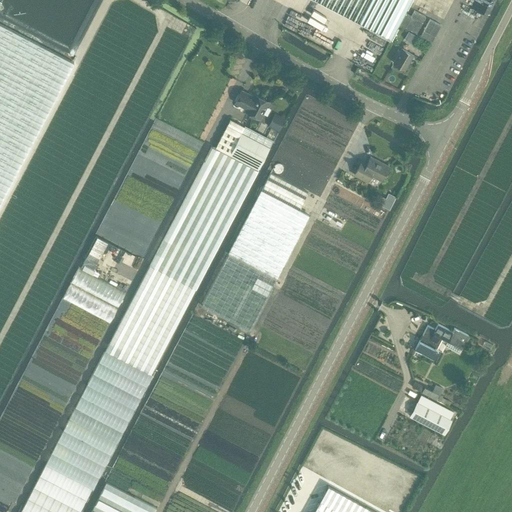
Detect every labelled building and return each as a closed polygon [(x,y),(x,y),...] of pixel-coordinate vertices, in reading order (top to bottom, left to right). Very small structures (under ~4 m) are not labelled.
[(317,0),(391,37),(410,0),(317,0)] [(0,203),(74,62),(71,61),(0,23),(0,203)] [(394,62),(404,68),(413,54),(402,48),(394,62)] [(269,102),(255,94),(253,97),(248,95),(249,94),(242,90),(235,103),(247,109),(246,111),(260,119),(269,102)] [(230,118),(215,147),(257,169),(272,140),(230,118)] [(103,350),(18,511),(77,511),(90,488),(92,489),(151,375),(150,374),(257,169),(212,145),(104,351),(103,350)] [(388,166),(370,157),(365,167),(360,164),(354,174),(367,181),(371,175),(381,180),(388,166)] [(271,173),(202,305),(250,330),(310,216),(299,210),(308,192),(271,173)] [(83,263),(81,267),(92,272),(94,269),(108,242),(97,236),(83,263)] [(438,350),(437,349),(442,339),(461,349),(468,335),(454,328),(452,332),(438,324),(435,330),(427,326),(415,350),(433,360),(438,350)] [(485,341),(482,346),(489,350),(492,345),(485,341)] [(421,392),(436,400),(437,399),(440,401),(443,395),(439,394),(443,388),(435,384),(432,390),(424,386),(421,392)] [(416,402),(409,416),(445,434),(452,420),(450,419),(417,402),(416,402)] [(399,421),(385,447),(400,455),(412,431),(417,433),(419,431),(399,421)] [(154,511),(157,508),(106,482),(90,511),(154,511)] [(376,511),(328,485),(312,511),(376,511)]
